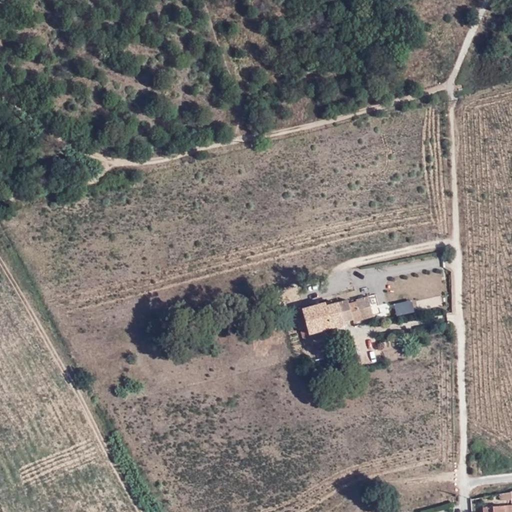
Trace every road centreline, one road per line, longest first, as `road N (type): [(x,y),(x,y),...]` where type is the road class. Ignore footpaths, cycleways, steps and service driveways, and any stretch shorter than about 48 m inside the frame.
road 1 (track): [(0,202),(92,181),(110,161),(134,167),(451,82)]
road 2 (track): [(140,511),(0,256)]
road 3 (track): [(326,269),(411,244),(455,244)]
road 4 (track): [(0,93),(79,152),(110,161)]
